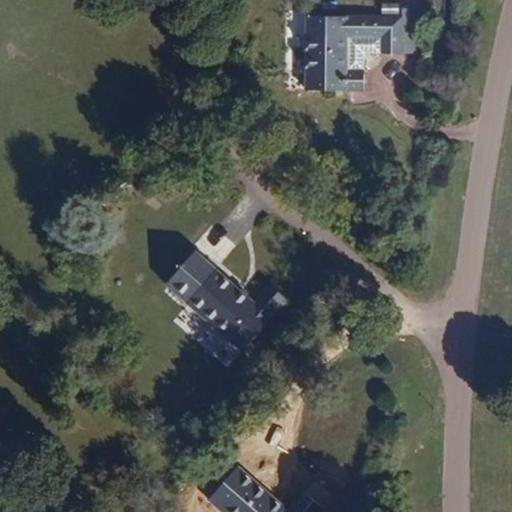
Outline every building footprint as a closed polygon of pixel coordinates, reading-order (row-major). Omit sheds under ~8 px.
[(402,17),(402,54),(419,54),(419,8),(403,8),(402,17)] [(363,91),(363,70),(347,70),(347,38),(381,38),(381,54),(402,54),(402,17),(306,16),(306,91),(363,91)] [(347,70),(363,70),(363,54),(381,54),(381,38),(347,38),(347,70)] [(168,285),(189,302),(194,296),(216,315),(212,321),(245,349),(289,297),(269,280),(252,300),(195,253),(168,285)] [(194,296),(189,302),(212,321),(216,315),(194,296)] [(238,466),(208,499),(222,511),(321,511),(324,510),(304,492),(287,511),(238,466)]
